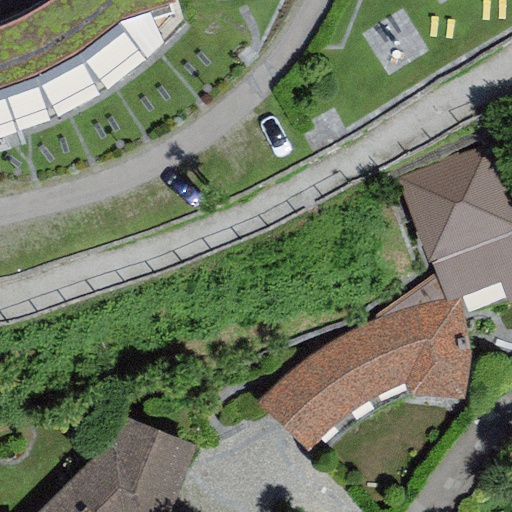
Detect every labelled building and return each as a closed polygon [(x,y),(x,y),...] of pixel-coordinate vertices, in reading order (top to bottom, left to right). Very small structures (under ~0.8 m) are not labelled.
[(0,135),(3,135),(29,128),(56,117),(79,105),(96,96),(119,82),(136,69),(155,53),(174,34),(184,25),(174,0),(49,0),(34,10),(3,24),(0,25),(0,135)] [(401,79),(442,51),(412,8),(371,36),(401,79)] [(489,142),(396,181),(427,263),(431,261),(436,273),(446,300),(458,299),(462,317),(511,303),(511,201),(510,201),(489,142)] [(436,273),(374,320),(386,314),(423,302),(446,300),(436,273)] [(264,393),(255,404),(306,451),(318,436),(334,422),(355,405),(377,398),(403,384),(408,396),(464,399),(469,353),(462,317),(458,299),(446,300),(423,302),(386,314),(374,320),(354,329),(327,343),(301,362),(281,379),(264,393)] [(196,445),(118,415),(96,456),(39,511),(167,511),(170,508),(196,445)]
